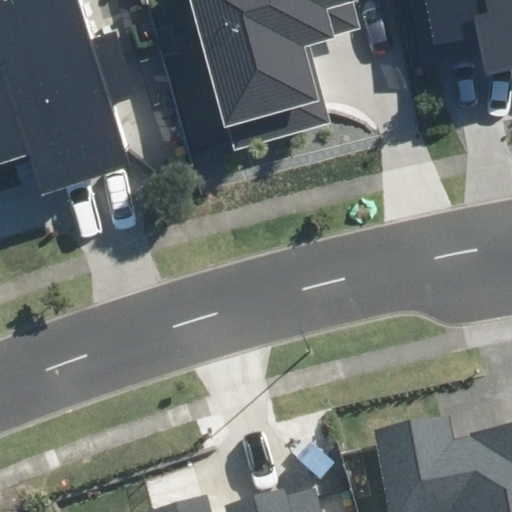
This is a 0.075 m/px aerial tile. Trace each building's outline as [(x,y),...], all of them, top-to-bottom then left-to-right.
[(0,0),(0,168),(31,160),(41,194),(126,169),(77,0),(0,0)] [(192,0),(234,152),(332,126),(309,42),(361,28),(352,0),(192,0)] [(479,38),(484,73),(511,69),(511,0),(426,0),(433,45),(479,38)] [(511,511),(511,428),(455,439),(451,414),(377,428),(392,511),(511,511)] [(321,511),(316,490),(287,497),(284,488),(226,503),(227,511),(209,511),(205,494),(147,509),(147,511),(321,511)]
